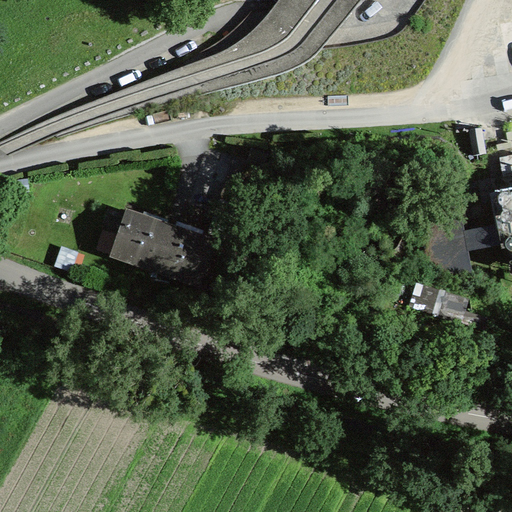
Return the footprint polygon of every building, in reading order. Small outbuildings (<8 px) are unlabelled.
[(260,0),(252,11),(225,37),(210,46),(156,75),(56,117),(0,143),(0,154),(9,154),(58,137),(133,113),(213,93),(281,74),(308,62),(328,41),(361,0),(260,0)] [(262,165),(238,156),(218,214),(242,222),(262,165)] [(511,205),(511,197),(511,196),(508,193),(504,193),(500,195),(498,199),(497,203),(499,206),(503,209),(507,209),(511,207),(511,205)] [(511,210),(511,211),(508,211),(504,212),(501,216),(501,220),(503,224),(507,226),(511,226),(511,225),(511,210)] [(143,218),(126,213),(112,253),(133,260),(132,262),(178,278),(179,276),(201,284),(215,244),(199,238),(201,233),(178,225),(177,227),(144,216),(143,218)]
